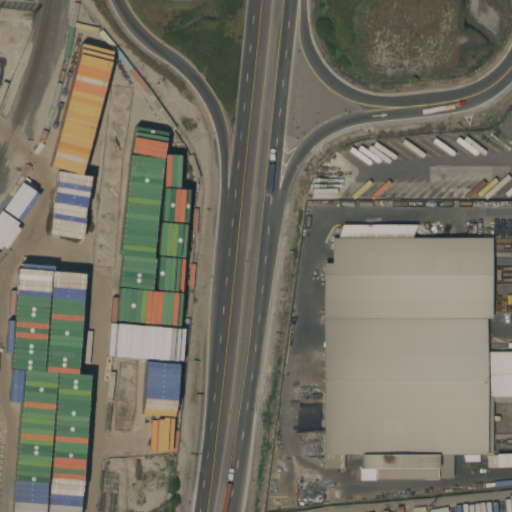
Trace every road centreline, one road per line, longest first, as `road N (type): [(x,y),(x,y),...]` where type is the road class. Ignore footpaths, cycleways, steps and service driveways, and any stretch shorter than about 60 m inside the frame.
road 1 (motorway): [(114,0),(142,37),(193,77),(219,130),(216,369)]
road 2 (motorway): [(254,340),(290,0)]
road 3 (motorway): [(254,340),(280,201),(300,153),(348,123),(417,105)]
road 4 (motorway): [(250,0),(233,191)]
road 5 (motorway): [(417,105),(359,99),(322,76),(307,52),(301,0)]
road 6 (motorway): [(233,191),(216,369)]
road 7 (motorway): [(228,511),(254,340)]
road 8 (residential): [(344,511),(511,496)]
road 9 (motorway): [(216,369),(200,511)]
